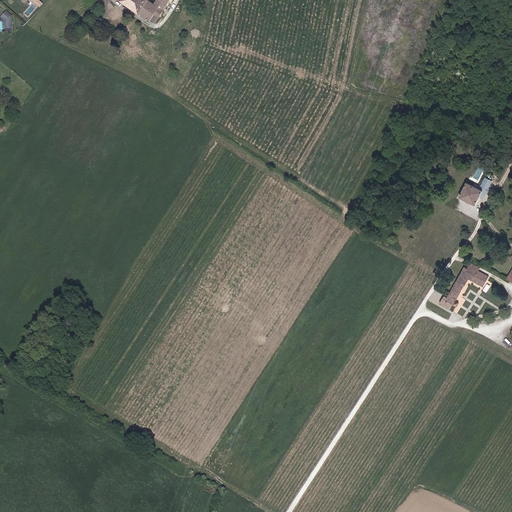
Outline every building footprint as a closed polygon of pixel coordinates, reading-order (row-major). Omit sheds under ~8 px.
[(120,0),(149,20),(154,13),(159,17),(170,0),(157,0),(154,5),(146,0),(120,0)] [(12,24),(12,17),(7,13),(4,16),(7,19),(8,24),(12,24)] [(13,28),(12,24),(8,24),(7,19),(4,16),(2,18),(6,20),(7,28),(13,28)] [(458,198),(463,200),(461,203),(467,206),(468,203),(474,205),(480,191),(466,184),(458,198)] [(511,258),(502,274),(508,278),(504,284),(510,287),(511,283),(511,258)] [(455,302),(468,279),(472,272),(482,278),(484,275),(467,266),(466,268),(463,267),(455,283),(446,297),(444,296),(440,302),(439,304),(450,309),(452,305),(456,307),(458,303),(455,302)] [(491,269),(486,275),(485,274),(479,282),(485,285),(489,278),(494,272),(491,269)] [(472,272),(468,279),(477,285),(479,282),(482,278),(472,272)]
